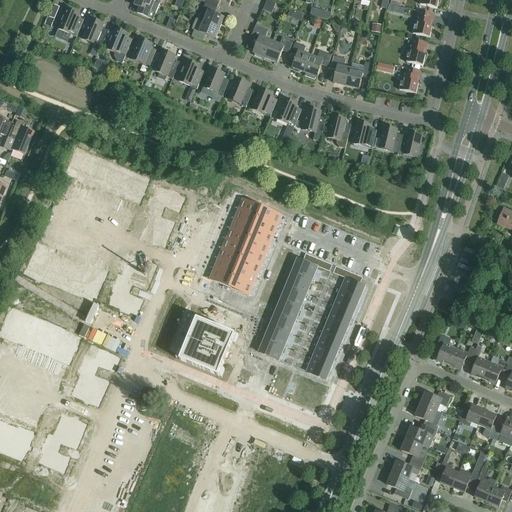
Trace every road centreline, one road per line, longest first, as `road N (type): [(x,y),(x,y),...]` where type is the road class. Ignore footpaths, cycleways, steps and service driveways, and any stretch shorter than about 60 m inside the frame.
road 1 (residential): [(226,61),(323,98),(430,120),(459,0)]
road 2 (tertiary): [(324,511),(438,233)]
road 3 (unknown): [(0,46),(248,143),(254,161)]
road 4 (residential): [(511,405),(417,368),(354,511)]
road 5 (residential): [(110,420),(175,266)]
road 6 (residential): [(121,0),(114,17),(226,61)]
road 7 (residential): [(175,266),(55,218)]
road 8 (tertiary): [(465,113),(438,233)]
road 9 (tertiary): [(438,233),(481,118)]
